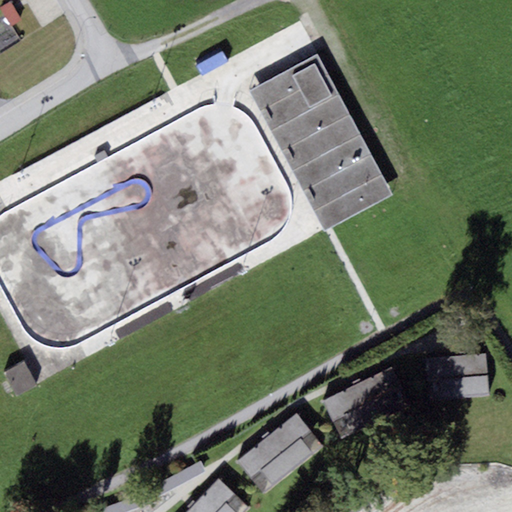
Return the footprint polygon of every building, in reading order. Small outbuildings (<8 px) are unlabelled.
[(13,24),(23,18),(11,0),(1,7),(13,24)] [(316,57),(250,91),(320,230),(386,197),(316,57)] [(487,351),(427,356),(430,395),(491,391),(487,351)] [(392,360),(322,396),(345,442),(415,406),(392,360)] [(21,363),(4,372),(17,397),(34,389),(21,363)] [(295,411),(237,458),(264,491),(322,444),(295,411)] [(220,475),(183,511),(237,511),(246,504),(220,475)]
